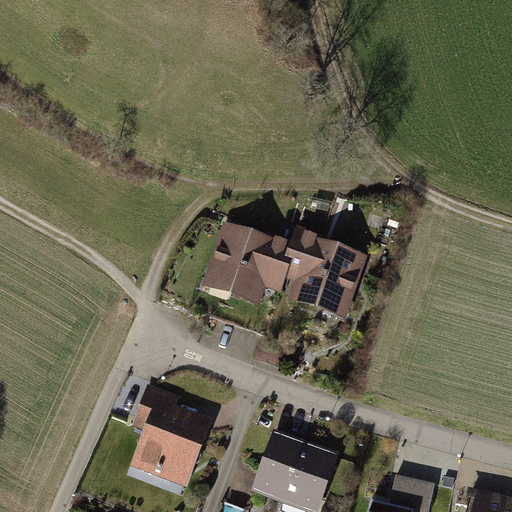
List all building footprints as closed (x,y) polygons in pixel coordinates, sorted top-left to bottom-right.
[(282,297),(286,284),(292,266),(286,264),(291,249),(224,227),(202,291),(260,310),(266,292),(282,297)] [(297,229),(291,249),(286,264),(292,266),(286,284),(295,287),(289,305),(346,324),(368,260),(323,245),(325,239),(297,229)] [(181,397),(148,385),(132,427),(143,431),(129,466),(187,488),(213,419),(177,405),(181,397)] [(317,511),(339,453),(274,430),(251,492),(306,511),(317,511)] [(391,508),(371,504),(369,511),(430,511),(436,487),(398,479),(391,508)] [(511,511),(511,498),(501,496),(501,494),(469,487),(467,494),(475,496),(471,511),(511,511)]
